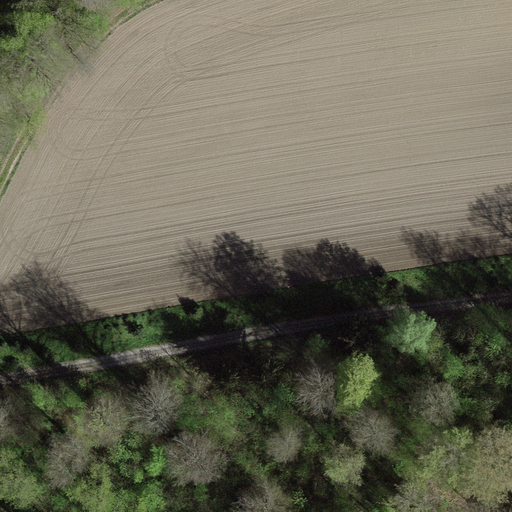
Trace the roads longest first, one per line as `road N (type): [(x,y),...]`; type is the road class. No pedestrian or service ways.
road 1 (track): [(511,305),(238,334),(0,379)]
road 2 (track): [(0,184),(47,96),(145,0)]
